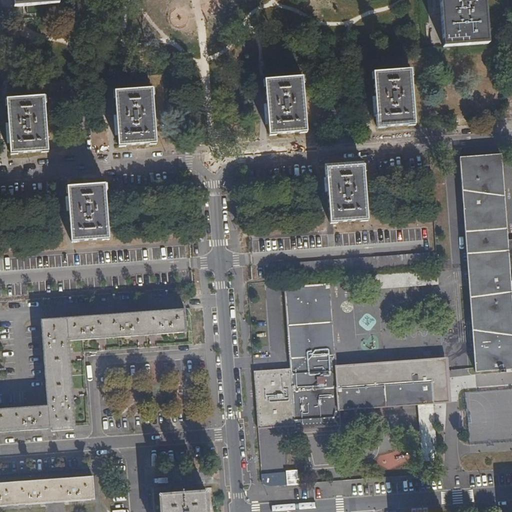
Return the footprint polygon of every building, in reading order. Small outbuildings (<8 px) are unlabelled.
[(487,43),(483,0),(439,0),(443,46),(487,43)] [(414,124),(410,70),(373,72),(377,127),(414,124)] [(306,132),(302,77),(264,80),(268,135),(306,132)] [(156,143),(152,89),(114,91),(118,146),(156,143)] [(48,151),(44,97),(7,100),(10,154),(48,151)] [(511,313),(501,154),(459,158),(475,372),(511,369),(511,313)] [(367,220),(363,165),(326,167),(330,222),(367,220)] [(109,239),(105,184),(67,187),(71,242),(109,239)] [(284,288),(295,429),(339,425),(338,410),(432,403),(432,401),(440,401),(439,384),(436,384),(436,380),(337,388),(329,285),(284,288)] [(185,309),(40,320),(47,406),(0,409),(0,432),(74,427),(68,341),(186,333),(185,309)] [(258,369),(261,416),(279,415),(276,367),(258,369)] [(288,376),(279,377),(281,407),(290,406),(288,376)] [(263,436),(266,483),(285,481),(281,434),(263,436)] [(286,472),(287,485),(297,484),(296,471),(286,472)] [(92,477),(0,483),(0,506),(50,503),(59,503),(94,500),(92,477)] [(157,494),(158,511),(208,511),(207,490),(157,494)]
